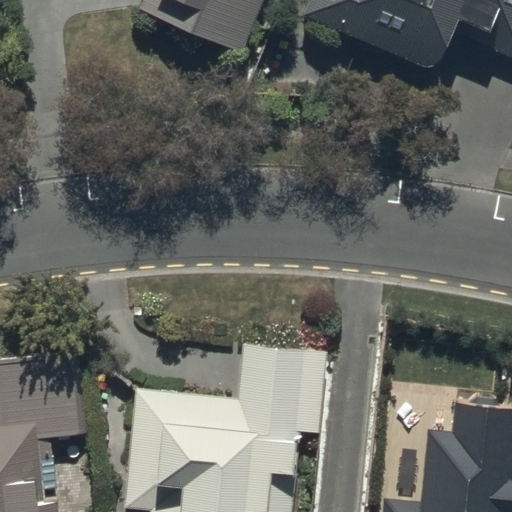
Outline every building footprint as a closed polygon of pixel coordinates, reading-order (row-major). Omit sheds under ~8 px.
[(140,0),(136,9),(239,52),(260,0),(140,0)] [(452,31),(511,56),(511,0),(306,0),(301,12),(419,62),(425,64),(432,64),(437,61),(441,56),(452,31)] [(320,352),(237,347),(234,398),(130,391),(122,511),(286,511),(292,430),(315,431),(320,352)] [(77,356),(0,363),(0,511),(51,511),(50,499),(41,500),(40,491),(64,488),(60,450),(50,451),(48,438),(84,434),(77,356)] [(510,404),(446,404),(446,433),(420,432),(418,500),(379,499),(379,511),(511,511),(511,415),(510,416),(510,404)]
